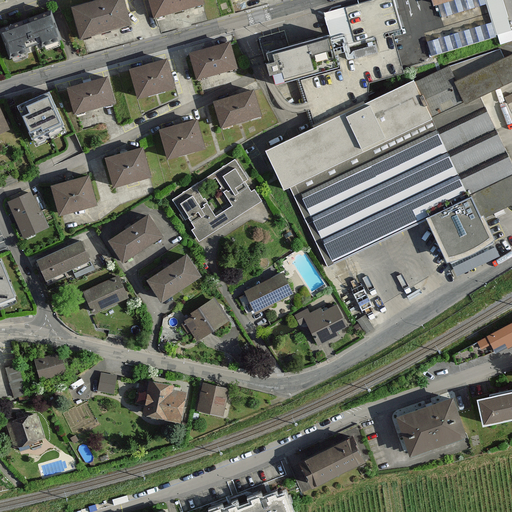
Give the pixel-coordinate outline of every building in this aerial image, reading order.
[(91,0),(72,5),(81,37),(129,24),(122,0),(91,0)] [(149,0),(155,19),(203,6),(201,0),(149,0)] [(370,0),(345,7),(324,12),(326,19),(328,28),(330,35),(339,66),(301,77),(315,131),(368,106),(370,105),(370,82),(404,73),(394,34),(385,37),(385,35),(385,32),(401,29),(393,0),(370,0)] [(485,0),(455,0),(437,5),(441,17),(487,4),(485,0)] [(0,27),(0,28),(10,59),(62,42),(52,11),(0,27)] [(492,22),(427,42),(431,56),(496,37),(492,22)] [(266,52),(289,46),(285,31),(258,38),(265,62),(268,61),(266,52)] [(289,46),(266,52),(268,59),(268,61),(265,62),(269,75),(272,74),(275,84),(295,78),(299,77),(301,77),(339,66),(330,35),(289,46)] [(191,53),(198,79),(237,69),(230,42),(191,53)] [(291,187),(327,264),(428,217),(452,267),(499,245),(486,216),(511,203),(511,160),(481,94),(511,79),(511,58),(508,61),(500,45),(385,98),(370,105),(368,106),(315,131),(313,132),(267,153),(284,190),(291,187)] [(131,71),(138,98),(174,89),(167,61),(131,71)] [(67,88),(74,115),(112,104),(105,77),(67,88)] [(17,108),(35,147),(68,132),(51,93),(17,108)] [(217,105),(223,127),(240,122),(262,116),(257,94),(217,105)] [(0,131),(9,127),(0,106),(0,131)] [(161,129),(168,156),(185,152),(205,147),(198,119),(161,129)] [(107,156),(114,186),(151,176),(144,147),(107,156)] [(192,230),(198,239),(261,198),(255,189),(252,192),(246,182),(249,180),(235,159),(210,175),(231,206),(218,215),(198,183),(172,199),(185,220),(189,218),(195,228),(192,230)] [(52,186),(59,214),(96,204),(89,176),(52,186)] [(9,203),(25,238),(48,227),(40,211),(47,207),(40,192),(33,195),(32,192),(9,203)] [(110,240),(124,259),(160,234),(147,215),(110,240)] [(39,263),(48,285),(92,266),(82,244),(39,263)] [(148,279),(163,301),(201,276),(186,253),(148,279)] [(4,257),(0,258),(0,300),(17,294),(4,257)] [(255,311),(292,295),(285,277),(247,293),(255,311)] [(85,294),(93,311),(127,297),(119,279),(85,294)] [(365,288),(355,291),(359,307),(369,304),(365,288)] [(186,321),(197,339),(228,319),(216,301),(186,321)] [(309,323),(320,344),(351,328),(341,307),(326,314),(324,309),(312,315),(309,309),(296,316),(301,327),(309,323)] [(511,321),(476,340),(479,346),(490,341),(494,350),(511,340),(511,321)] [(36,362),(41,380),(67,373),(62,355),(36,362)] [(7,366),(14,396),(27,393),(20,363),(7,366)] [(98,390),(113,393),(117,373),(102,370),(98,390)] [(150,380),(144,413),(177,419),(182,393),(172,391),(174,384),(150,380)] [(203,385),(199,410),(222,414),(226,388),(203,385)] [(511,386),(476,395),(483,422),(511,415),(511,386)] [(397,412),(411,452),(466,434),(452,392),(397,412)] [(6,424),(15,453),(46,444),(37,415),(6,424)] [(306,455),(304,463),(314,482),(364,457),(352,432),(306,455)] [(288,511),(280,489),(214,511),(288,511)]
